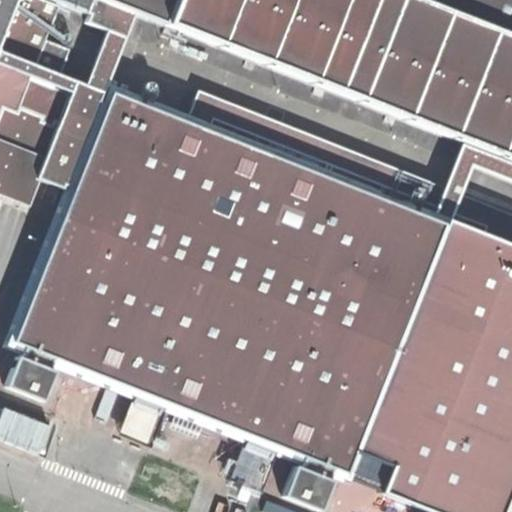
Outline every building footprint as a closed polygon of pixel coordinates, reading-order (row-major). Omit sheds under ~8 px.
[(0,0),(0,42),(16,0),(0,0)] [(58,7),(40,0),(16,0),(0,42),(0,115),(3,108),(15,113),(17,110),(40,119),(39,123),(50,128),(52,124),(76,134),(77,131),(87,135),(4,346),(22,353),(20,359),(16,358),(5,387),(42,402),(54,371),(49,369),(51,363),(300,462),(297,469),(293,467),(281,496),(319,511),(331,481),(327,480),(330,474),(347,481),(449,223),(106,87),(98,107),(89,103),(90,99),(31,76),(58,7)] [(184,0),(321,54),(342,0),(184,0)] [(511,0),(368,0),(332,91),(511,162),(511,0)] [(501,511),(511,485),(511,247),(449,223),(347,481),(422,511),(501,511)]
